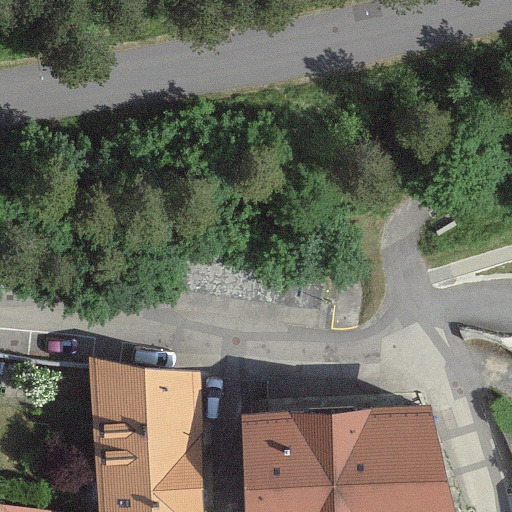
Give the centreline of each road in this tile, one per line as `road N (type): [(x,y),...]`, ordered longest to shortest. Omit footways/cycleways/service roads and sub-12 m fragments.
road 1 (residential): [(0,101),(327,42),(479,0)]
road 2 (residential): [(0,319),(270,332),(448,368)]
road 3 (residential): [(448,368),(502,480),(504,511)]
